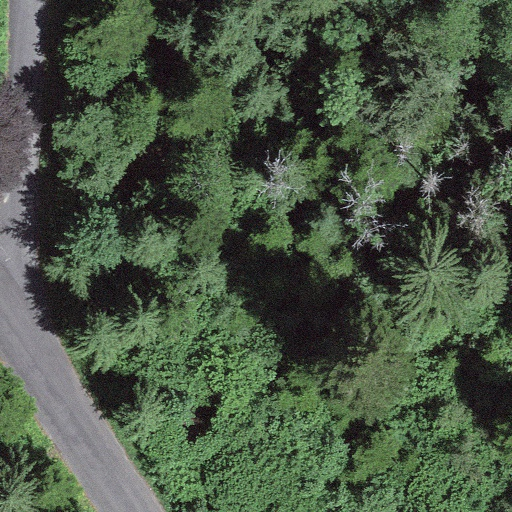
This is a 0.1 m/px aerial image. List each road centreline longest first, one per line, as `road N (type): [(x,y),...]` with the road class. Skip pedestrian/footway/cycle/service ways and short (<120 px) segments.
road 1 (track): [(13,329),(34,0)]
road 2 (unclassified): [(135,511),(0,310)]
